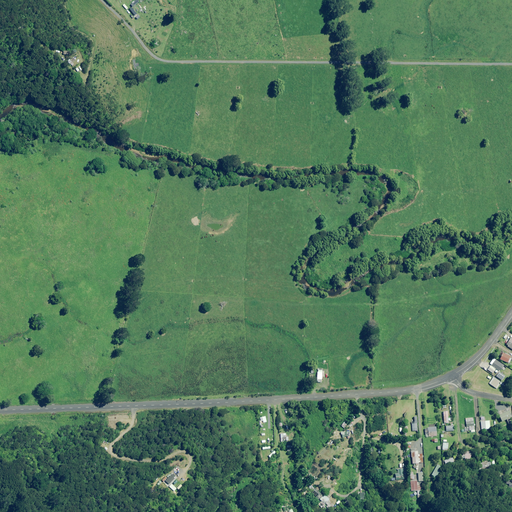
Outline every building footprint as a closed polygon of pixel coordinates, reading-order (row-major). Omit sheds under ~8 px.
[(74,65),(73,63),(76,61),(74,58),(71,60),(68,62),(69,64),(70,63),(72,66),(74,65)] [(510,356),(501,353),(499,359),(509,363),(511,359),(509,358),(510,356)] [(490,364),(486,369),(492,373),(495,368),(499,371),(503,365),(493,358),(489,364),(490,364)] [(504,375),(498,372),(495,377),(501,380),(504,375)] [(499,382),(492,377),(488,383),(496,389),(499,384),(498,383),(499,382)] [(509,413),(508,410),(498,415),(501,421),(510,417),(508,414),(509,413)] [(474,430),(473,426),(475,426),(474,424),(473,424),(472,418),(465,419),(466,426),(468,426),(469,430),(474,430)] [(490,429),(489,421),(480,422),(480,429),(490,429)] [(434,427),(434,424),(429,425),(429,427),(427,427),(427,430),(424,430),(424,438),(428,437),(436,436),(435,427),(434,427)] [(284,441),(288,440),(288,433),(280,433),(280,442),(284,442),(284,441)] [(417,449),(410,449),(410,458),(411,458),(411,464),(415,463),(415,465),(418,465),(417,463),(422,463),(422,454),(417,454),(417,449)] [(452,457),(443,460),(445,465),(454,463),(452,457)] [(490,466),(489,461),(485,462),(485,463),(481,463),(482,470),(488,469),(488,466),(490,466)] [(442,467),(436,464),(430,476),(437,479),(442,467)] [(403,474),(403,469),(396,469),(396,477),(405,477),(405,474),(403,474)] [(416,486),(416,481),(410,481),(410,491),(416,491),(416,493),(416,492),(415,492),(414,492),(413,492),(413,493),(413,494),(413,495),(413,496),(414,496),(415,496),(416,496),(416,495),(417,498),(422,498),(421,490),(421,485),(420,485),(420,481),(423,481),(422,472),(417,472),(417,481),(419,481),(419,485),(416,486)] [(174,478),(171,476),(166,481),(169,484),(174,478)] [(321,500),(320,502),(324,505),(330,497),(326,495),(325,496),(324,495),(322,497),(321,497),(319,499),(321,500)]
